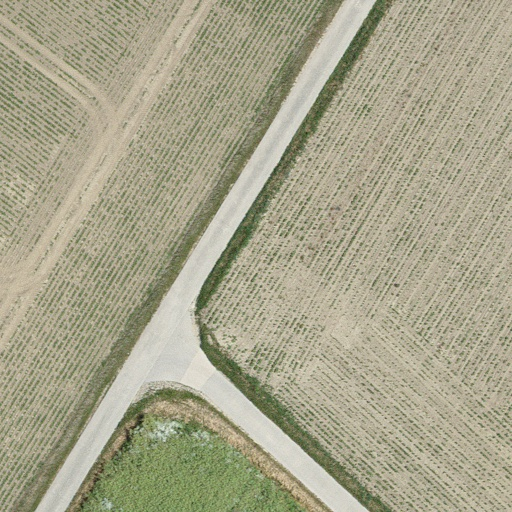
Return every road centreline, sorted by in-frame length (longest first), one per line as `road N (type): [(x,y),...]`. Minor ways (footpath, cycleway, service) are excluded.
road 1 (track): [(52,511),(363,0)]
road 2 (track): [(160,334),(353,511)]
